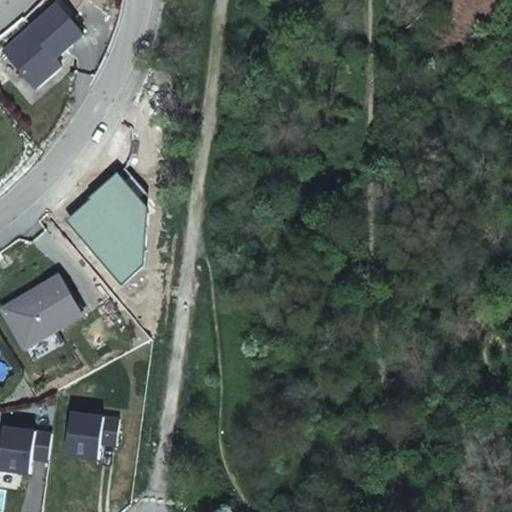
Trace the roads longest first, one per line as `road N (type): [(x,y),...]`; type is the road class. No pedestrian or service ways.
road 1 (track): [(208,0),(206,112),(149,511)]
road 2 (residential): [(141,0),(125,56),(93,116),(0,216)]
